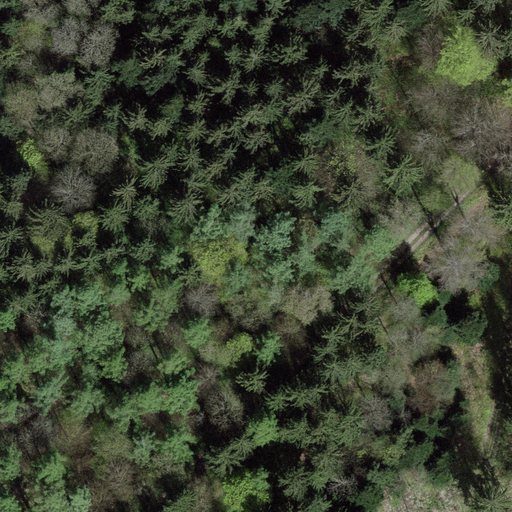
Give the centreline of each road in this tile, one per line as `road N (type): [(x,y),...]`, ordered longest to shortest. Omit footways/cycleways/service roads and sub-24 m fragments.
road 1 (track): [(148,511),(254,386),(511,140)]
road 2 (track): [(470,511),(511,325)]
